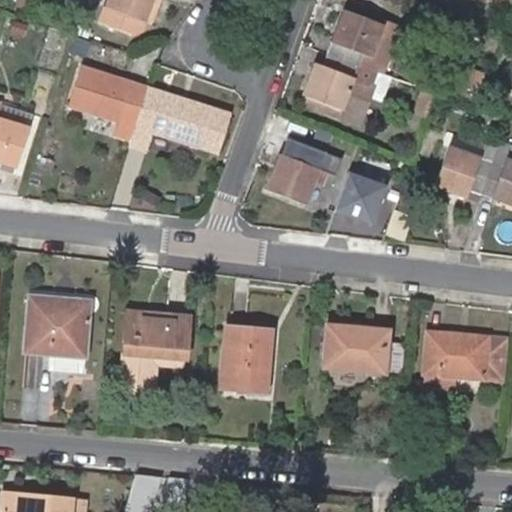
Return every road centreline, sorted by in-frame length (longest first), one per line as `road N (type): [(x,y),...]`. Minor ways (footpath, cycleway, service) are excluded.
road 1 (residential): [(511,280),(212,244)]
road 2 (tertiary): [(215,460),(511,485)]
road 3 (tertiary): [(0,441),(215,460)]
road 4 (residential): [(212,244),(0,219)]
road 5 (residential): [(212,244),(282,87)]
